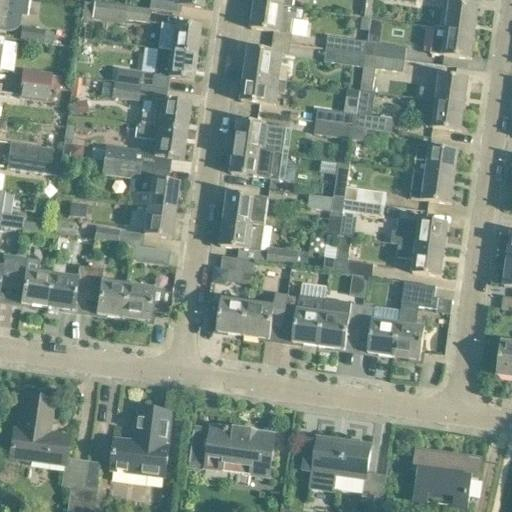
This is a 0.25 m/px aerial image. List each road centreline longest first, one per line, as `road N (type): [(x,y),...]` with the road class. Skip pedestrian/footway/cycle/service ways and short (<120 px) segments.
road 1 (residential): [(457,422),(511,31)]
road 2 (residential): [(178,379),(232,0)]
road 3 (residential): [(457,422),(178,379)]
road 4 (residential): [(178,379),(0,353)]
